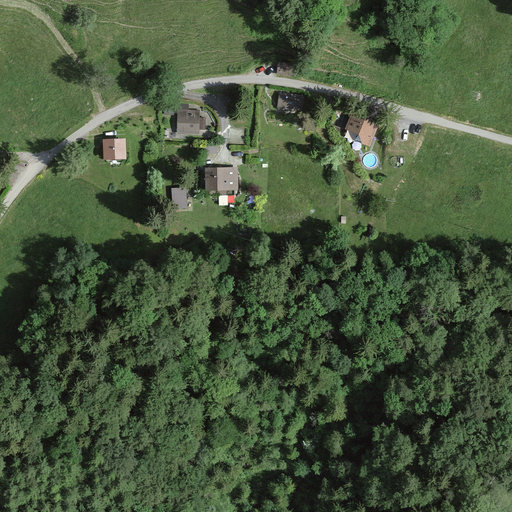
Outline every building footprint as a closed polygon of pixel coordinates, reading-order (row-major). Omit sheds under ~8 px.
[(306,95),(279,91),(277,108),(303,112),(306,95)] [(189,104),(164,103),(163,114),(178,114),(177,133),(200,134),(200,127),(206,128),(207,118),(199,117),(200,110),(189,110),(189,104)] [(360,134),(363,144),(372,147),(382,120),(354,110),(347,129),(360,134)] [(126,140),(101,140),(102,160),(127,159),(126,140)] [(239,168),(206,167),(205,191),(207,191),(207,197),(228,197),(228,191),(238,191),(239,168)] [(187,187),(172,188),(173,208),(187,208),(187,187)]
